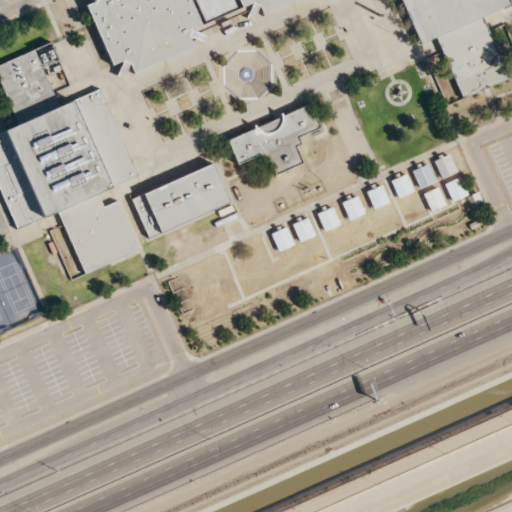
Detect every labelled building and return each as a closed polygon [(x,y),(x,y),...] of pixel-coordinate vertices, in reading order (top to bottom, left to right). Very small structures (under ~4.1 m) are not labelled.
[(121,60),(110,65),(84,5),(94,1),(94,0),(296,0),(261,16),(257,6),(250,3),(189,30),(186,37),(192,46),(132,73),(127,63),(121,60)] [(461,99),(434,37),(418,43),(398,0),(504,0),(507,5),(480,16),(508,78),(461,99)] [(83,274),(56,211),(16,229),(0,192),(0,132),(18,124),(0,84),(0,63),(33,49),(59,105),(98,88),(136,175),(96,193),(102,207),(116,200),(138,250),(83,274)] [(225,140),(307,104),(319,128),(297,137),(300,143),(294,146),(301,162),(273,175),(266,158),(260,159),(258,154),(235,164),(225,140)] [(447,154),(432,161),(440,179),(455,171),(447,154)] [(148,238),(131,200),(211,163),(227,201),(148,238)] [(426,164),(410,171),(418,188),(434,181),(426,164)] [(405,173),(389,180),(397,198),(413,191),(405,173)] [(458,177),(443,184),(451,202),(466,194),(458,177)] [(380,184),(364,191),(372,209),(388,202),(380,184)] [(436,187),(420,194),(428,211),(444,204),(436,187)] [(355,195),(340,202),(348,220),(363,213),(355,195)] [(330,206),(315,213),(323,231),(338,224),(330,206)] [(306,217),(290,224),(299,242),(314,235),(306,217)] [(285,227),(269,234),(277,251),(293,244),(285,227)]
